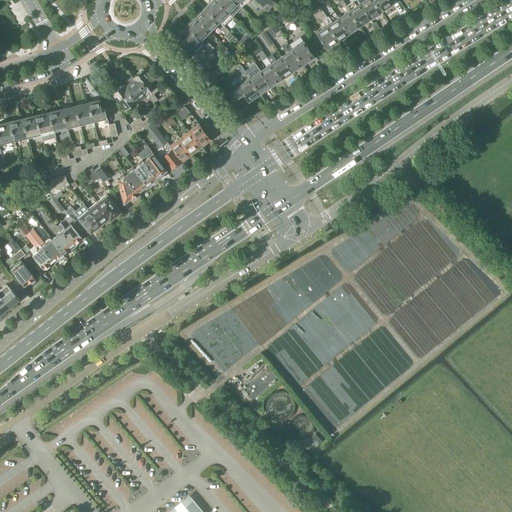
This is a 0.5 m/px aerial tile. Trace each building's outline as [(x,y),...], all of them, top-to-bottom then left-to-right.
[(219,22),(228,13),(214,0),(213,0),(205,8),(219,22)] [(214,0),(228,13),(237,4),(233,0),(214,0)] [(371,19),(361,4),(357,0),(356,0),(346,7),(349,10),(360,27),(371,19)] [(371,19),(381,12),(373,0),(366,0),(367,0),(361,4),(371,19)] [(393,4),(389,0),(373,0),(381,12),(393,4)] [(22,7),(13,12),(20,24),(29,19),(22,7)] [(210,31),(219,22),(205,8),(196,18),(210,31)] [(239,10),(245,17),(248,14),(242,8),(239,10)] [(339,19),(333,23),(328,16),(327,17),(322,10),(319,12),(338,41),(349,34),(339,19)] [(349,34),(360,27),(349,10),(344,13),(345,14),(339,19),(349,34)] [(316,15),(321,22),(324,27),(323,28),(324,29),(317,33),(327,49),(338,41),(319,12),(316,15)] [(200,40),(210,31),(196,18),(187,27),(200,40)] [(266,25),(262,20),(258,24),(262,28),(266,25)] [(223,26),(229,33),(232,30),(226,23),(223,26)] [(278,29),(275,25),(267,30),(270,34),(278,29)] [(229,33),(223,26),(221,29),(227,35),(229,33)] [(191,50),(200,40),(187,27),(177,36),(191,50)] [(238,41),(243,46),(247,42),(242,38),(238,41)] [(205,45),(211,51),(214,48),(208,42),(205,45)] [(292,49),(303,65),(314,57),(304,42),(297,47),(296,46),(292,49)] [(244,48),(234,56),(239,62),(249,54),(244,48)] [(262,51),(268,58),(271,56),(266,49),(262,51)] [(292,72),(303,65),(292,49),(288,51),(289,53),(282,57),(292,72)] [(264,61),(268,58),(262,51),(259,53),(264,61)] [(281,79),(292,72),(282,57),(276,61),(275,60),(271,63),(281,79)] [(210,71),(222,62),(218,58),(206,67),(210,71)] [(241,66),(246,73),(249,71),(244,63),(241,66)] [(270,86),(281,79),(271,63),(266,66),(267,67),(260,71),(270,86)] [(212,74),(215,78),(225,71),(221,66),(212,74)] [(242,75),(246,73),(241,66),(238,68),(242,75)] [(145,94),(153,103),(157,100),(153,94),(159,90),(149,77),(151,76),(145,69),(143,70),(142,69),(137,73),(138,74),(134,77),(146,93),(145,94)] [(260,94),(270,86),(260,71),(254,76),(253,75),(249,78),(260,94)] [(146,93),(134,77),(133,78),(132,77),(127,81),(127,82),(124,85),(137,103),(141,100),(139,98),(145,94),(153,103),(145,94),(146,93)] [(249,101),(260,94),(249,78),(245,80),(245,81),(232,91),(237,98),(244,94),(249,101)] [(137,103),(124,85),(121,87),(120,86),(115,90),(116,91),(113,93),(126,110),(130,107),(130,106),(136,101),(137,103)] [(92,111),(94,122),(108,119),(105,108),(102,109),(100,100),(86,103),(88,112),(92,111)] [(81,125),(94,122),(92,111),(88,112),(86,103),(73,107),(75,115),(79,115),(81,125)] [(68,129),(81,125),(79,115),(75,115),(73,107),(60,110),(62,118),(66,118),(68,129)] [(185,107),(176,114),(181,120),(190,113),(185,107)] [(55,132),(68,129),(66,118),(62,118),(60,110),(47,113),(49,122),(52,121),(55,132)] [(150,119),(153,116),(149,111),(145,114),(149,118),(150,119)] [(56,138),(55,132),(52,121),(49,122),(47,113),(34,116),(36,125),(39,124),(41,135),(43,141),(56,138)] [(28,138),(41,135),(39,124),(36,125),(34,116),(21,119),(23,128),(26,127),(28,138)] [(150,119),(153,123),(155,125),(159,122),(153,116),(150,119)] [(175,122),(171,116),(165,120),(170,126),(175,122)] [(133,129),(143,122),(139,117),(130,125),(133,129)] [(153,123),(150,119),(149,118),(143,122),(147,127),(153,123)] [(15,141),(28,138),(26,127),(23,128),(21,119),(7,123),(10,131),(13,130),(15,141)] [(207,143),(211,139),(197,121),(193,125),(195,127),(189,131),(202,147),(203,146),(203,147),(207,144),(207,143)] [(145,129),(147,127),(143,122),(133,129),(137,134),(138,133),(144,129),(145,129)] [(0,145),(15,141),(13,130),(10,131),(7,123),(0,124),(0,145)] [(109,125),(112,137),(118,135),(115,123),(109,125)] [(168,142),(155,125),(153,123),(147,127),(145,129),(144,129),(138,133),(144,141),(150,136),(160,148),(158,149),(159,152),(172,169),(182,161),(173,149),(170,145),(168,142)] [(197,150),(202,147),(189,131),(180,138),(192,154),(193,153),(194,154),(197,151),(197,150)] [(187,157),(192,154),(180,138),(170,145),(173,149),(182,161),(183,160),(184,161),(188,158),(187,157)] [(87,149),(81,150),(81,146),(73,148),(75,158),(88,155),(87,149)] [(123,147),(120,149),(125,156),(129,154),(123,147)] [(164,173),(167,171),(154,153),(144,161),(158,180),(165,175),(164,173)] [(75,158),(70,159),(69,155),(61,157),(63,167),(77,164),(75,158)] [(149,188),(158,180),(144,161),(134,168),(149,188)] [(63,167),(58,168),(57,164),(49,166),(51,176),(65,173),(63,167)] [(94,170),(100,177),(104,183),(110,178),(101,165),(94,170)] [(100,177),(94,170),(92,168),(88,171),(96,181),(100,177)] [(142,192),(149,188),(134,168),(125,176),(138,193),(141,190),(142,192)] [(94,182),(96,181),(88,171),(87,172),(94,182)] [(66,180),(65,175),(49,179),(50,185),(47,187),(51,192),(66,180)] [(139,195),(138,193),(125,176),(118,180),(124,201),(127,201),(131,198),(133,200),(139,195)] [(67,181),(66,180),(51,192),(55,197),(70,185),(67,181)] [(74,182),(70,186),(74,190),(78,187),(74,182)] [(98,202),(111,220),(112,219),(114,220),(117,217),(117,215),(120,212),(107,195),(98,202)] [(59,214),(65,209),(55,197),(49,201),(59,214)] [(107,223),(111,220),(98,202),(89,209),(100,224),(104,221),(107,223)] [(72,209),(68,213),(78,225),(82,221),(76,214),(74,212),(72,209)] [(82,210),(77,214),(76,214),(82,221),(91,232),(100,224),(89,209),(84,213),(82,210)] [(71,224),(65,229),(61,223),(57,227),(61,231),(73,246),(82,238),(71,224)] [(52,240),(46,244),(34,229),(30,232),(54,261),(63,254),(52,240)] [(63,254),(73,246),(61,231),(57,235),(52,240),(63,254)] [(26,255),(36,269),(40,266),(43,269),(54,261),(30,232),(28,234),(26,236),(36,247),(26,255)] [(19,259),(25,254),(21,249),(6,262),(24,285),(28,282),(31,283),(34,280),(34,278),(34,277),(19,259)] [(16,295),(22,290),(15,280),(8,285),(7,284),(0,289),(0,295),(10,307),(20,299),(16,295)] [(0,315),(10,307),(0,295),(0,315)] [(322,441),(315,434),(307,441),(315,448),(322,441)] [(203,511),(190,497),(172,511),(203,511)]
